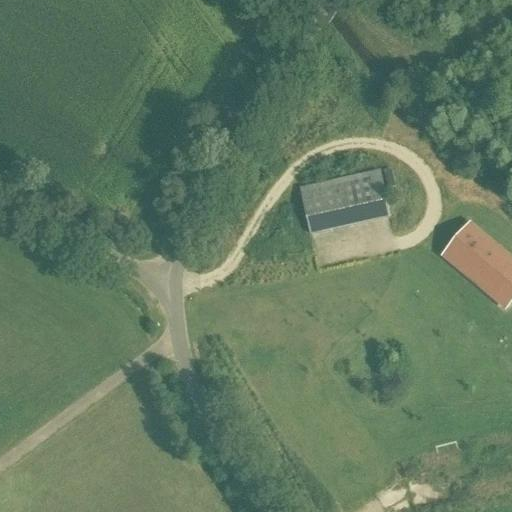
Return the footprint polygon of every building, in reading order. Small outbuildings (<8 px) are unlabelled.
[(312,235),(390,218),(380,171),(301,188),(312,235)] [(495,270),(443,231),(419,263),(470,302),(495,270)] [(362,335),(389,331),(376,258),(350,263),(362,335)] [(265,333),(340,323),(338,308),(355,306),(350,271),(259,283),(265,333)] [(341,507),(392,485),(339,361),(308,374),(344,460),(324,468),(341,507)]
